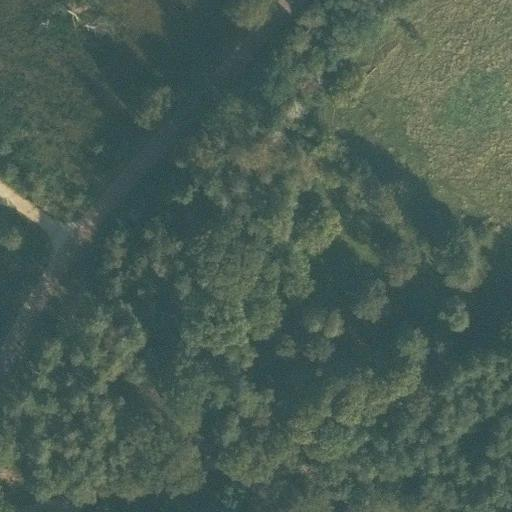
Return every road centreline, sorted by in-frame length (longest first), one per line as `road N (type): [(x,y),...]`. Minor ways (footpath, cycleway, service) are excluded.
road 1 (unclassified): [(0,369),(72,241),(290,0)]
road 2 (track): [(385,511),(295,454),(74,501)]
